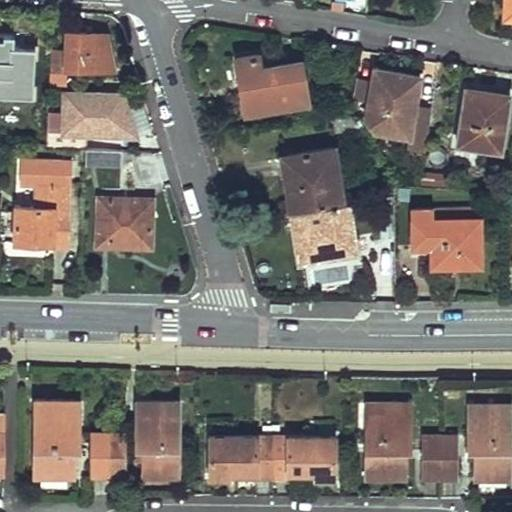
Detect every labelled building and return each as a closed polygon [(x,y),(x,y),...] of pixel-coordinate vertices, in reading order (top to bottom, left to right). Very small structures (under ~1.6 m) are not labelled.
[(115,69),(104,34),(68,32),(67,62),(59,61),(59,74),(67,75),(67,67),(115,69)] [(0,94),(33,97),(36,49),(13,48),(14,36),(0,34),(0,94)] [(261,54),(238,58),(247,110),(309,100),(303,60),(263,66),(261,54)] [(424,75),(377,68),(375,79),(372,102),(369,118),(376,132),(411,137),(409,152),(428,155),(434,107),(419,105),(424,75)] [(67,75),(59,74),(58,84),(66,84),(67,75)] [(375,79),(360,77),(356,99),(372,102),(375,79)] [(511,92),(467,86),(459,142),(502,149),(511,92)] [(66,92),(64,133),(129,135),(126,119),(130,119),(123,95),(66,92)] [(350,104),(326,108),(328,118),(336,117),(349,115),(350,104)] [(349,115),(336,117),(339,131),(358,128),(360,113),(353,114),(349,115)] [(126,119),(129,135),(135,135),(130,119),(126,119)] [(343,202),(334,146),(290,154),(295,183),(288,184),(292,210),(343,202)] [(122,150),(86,148),(86,164),(122,166),(122,150)] [(283,155),(288,184),(295,183),(290,154),(283,155)] [(121,186),(120,167),(98,167),(98,186),(121,186)] [(452,170),(427,168),(427,179),(451,181),(452,170)] [(61,173),(46,172),(45,184),(60,185),(61,173)] [(36,205),(18,204),(15,241),(49,243),(49,247),(66,248),(70,185),(60,185),(45,184),(37,183),(36,205)] [(150,246),(152,199),(99,196),(97,230),(108,231),(108,239),(127,240),(127,245),(150,246)] [(343,202),(292,210),(301,259),(322,256),(321,246),(358,240),(351,200),(343,202)] [(436,207),(417,207),(418,244),(433,244),(433,249),(458,249),(458,263),(482,263),(481,218),(436,218),(436,207)] [(108,231),(97,230),(97,244),(127,245),(127,240),(108,239),(108,231)] [(358,240),(321,246),(322,256),(359,250),(358,240)] [(458,249),(433,249),(433,263),(458,263),(458,249)] [(80,401),(35,400),(35,474),(75,475),(76,446),(80,446),(80,401)] [(180,401),(137,401),(137,446),(144,446),(144,459),(144,475),(179,476),(180,401)] [(410,402),(366,402),(367,476),(406,475),(406,448),(410,448),(410,402)] [(511,402),(471,402),(470,446),(476,446),(476,456),(476,475),(511,475),(511,402)] [(108,433),(93,434),(94,475),(107,475),(108,433)] [(127,433),(108,433),(107,475),(127,474),(127,433)] [(440,433),(422,434),(423,475),(440,475),(440,433)] [(455,433),(440,433),(440,475),(456,475),(455,433)] [(271,435),(210,435),(209,475),(228,475),(228,469),(254,469),(254,475),(271,475),(271,435)] [(336,436),(271,435),(271,475),(287,475),(287,469),(314,469),(314,476),(335,476),(336,436)]
